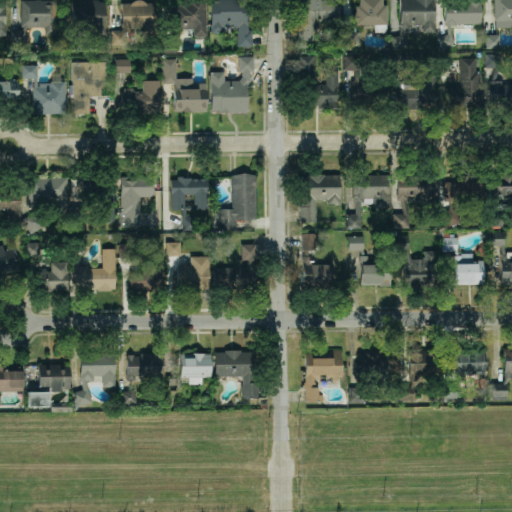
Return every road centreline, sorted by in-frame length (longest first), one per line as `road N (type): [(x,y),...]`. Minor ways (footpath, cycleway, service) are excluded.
road 1 (residential): [(278,0),(283,511)]
road 2 (residential): [(511,139),(22,148)]
road 3 (residential): [(511,315),(23,323)]
